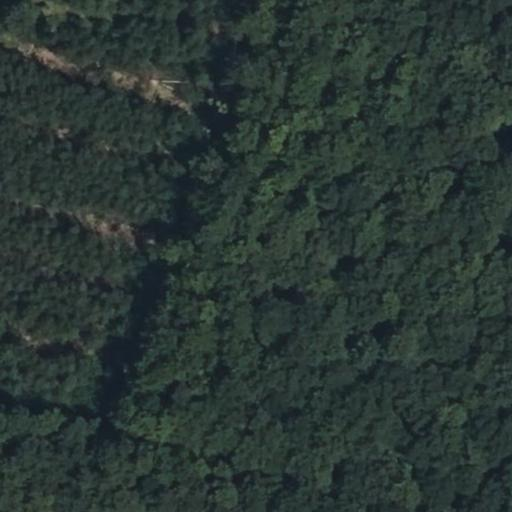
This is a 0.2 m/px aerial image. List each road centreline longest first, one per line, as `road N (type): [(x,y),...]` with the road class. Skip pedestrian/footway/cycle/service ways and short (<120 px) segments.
road 1 (track): [(102,449),(254,0)]
road 2 (track): [(346,511),(102,449)]
